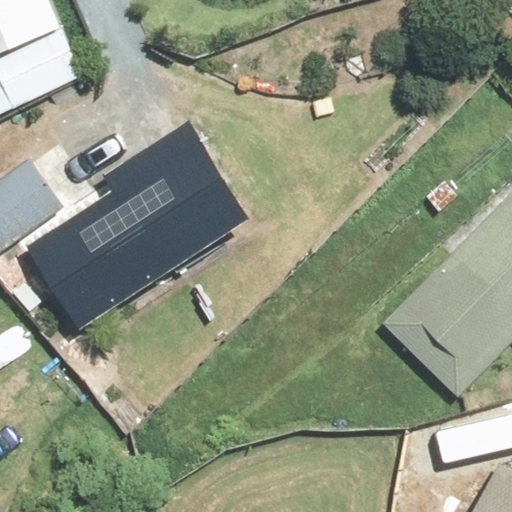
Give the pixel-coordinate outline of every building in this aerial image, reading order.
[(56,0),(0,0),(0,114),(90,73),(56,0)] [(185,131),(21,243),(82,331),(246,218),(185,131)] [(0,252),(59,209),(23,160),(0,176),(0,252)] [(511,178),(375,321),(461,403),(511,349),(511,178)] [(511,511),(511,466),(489,456),(461,511),(511,511)]
